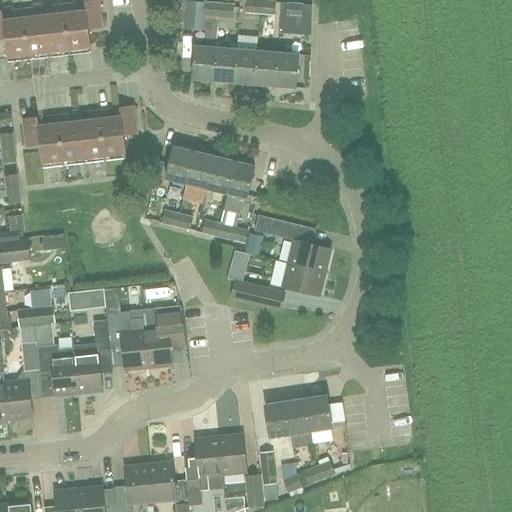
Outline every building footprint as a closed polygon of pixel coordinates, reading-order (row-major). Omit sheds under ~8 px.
[(247,0),(246,13),(261,15),(262,0),(261,0),(247,0)] [(262,0),(261,15),(276,16),(277,1),(270,1),(262,0)] [(89,29),(104,27),(100,1),(86,2),(87,11),(76,12),(75,4),(65,5),(71,53),(92,51),(89,29)] [(200,30),(201,15),(203,15),(204,2),(188,1),(186,29),(200,30)] [(204,2),(203,15),(205,15),(205,16),(206,16),(204,37),(217,38),(219,17),(220,17),(221,3),(206,2),(204,2)] [(302,18),(303,4),(288,2),(287,17),(302,18)] [(221,3),(220,17),(234,19),(235,4),(221,3)] [(71,53),(65,5),(55,6),(56,15),(45,16),(50,56),(71,53)] [(50,56),(45,16),(35,17),(34,9),(24,10),(30,58),(50,56)] [(30,58),(24,10),(14,11),(15,19),(4,21),(3,12),(0,12),(0,39),(6,39),(8,61),(30,58)] [(193,79),(214,81),(217,48),(196,46),(193,79)] [(214,81),(234,83),(237,49),(217,48),(214,81)] [(234,83),(255,84),(258,51),(237,49),(234,83)] [(258,51),(255,84),(275,86),(278,53),(258,51)] [(296,88),(297,78),(303,78),(304,76),(306,76),(306,69),(298,68),(299,54),(278,53),(275,86),(296,88)] [(124,135),(138,133),(135,106),(121,108),(122,117),(111,118),(110,109),(99,111),(105,159),(127,157),(124,135)] [(105,159),(99,111),(90,112),(91,120),(80,122),(84,162),(105,159)] [(84,162),(80,122),(70,123),(69,114),(58,116),(64,164),(84,162)] [(64,164),(58,116),(49,117),(50,125),(39,127),(38,118),(24,120),(27,147),(40,145),(43,167),(64,164)] [(0,150),(2,150),(2,149),(16,147),(15,133),(0,134),(0,135),(0,134),(0,150)] [(2,149),(2,150),(3,164),(18,162),(16,147),(2,149)] [(174,147),(167,179),(187,184),(195,152),(174,147)] [(215,157),(195,152),(187,184),(207,189),(215,157)] [(215,157),(207,189),(227,194),(235,162),(215,157)] [(255,167),(235,162),(227,194),(247,199),(255,167)] [(6,190),(21,188),(19,174),(5,175),(6,190)] [(8,205),(9,205),(9,210),(22,209),(22,203),(23,203),(21,188),(6,190),(8,205)] [(146,219),(163,223),(162,224),(191,231),(194,216),(179,213),(184,194),(169,190),(164,211),(149,207),(146,219)] [(22,209),(9,210),(10,216),(9,216),(12,231),(26,230),(24,215),(23,215),(22,209)] [(286,239),(290,224),(259,216),(255,231),(286,239)] [(244,249),(250,227),(221,220),(220,223),(206,219),(203,232),(197,231),(195,237),(244,249)] [(0,261),(31,259),(29,241),(0,243),(0,261)] [(294,241),(288,264),(326,273),(331,249),(294,241)] [(326,273),(288,264),(283,287),(320,296),(326,273)] [(235,281),(231,298),(266,306),(270,290),(235,281)] [(181,306),(156,309),(143,310),(149,368),(174,366),(171,339),(185,337),(181,306)] [(18,311),(20,327),(56,323),(54,307),(18,311)] [(125,371),(149,368),(143,310),(107,314),(111,348),(123,347),(125,371)] [(96,344),(74,346),(79,394),(103,391),(99,349),(111,348),(107,314),(93,315),(96,344)] [(55,396),(79,394),(74,346),(73,346),(73,348),(60,349),(60,344),(52,345),(51,338),(36,339),(36,342),(37,342),(40,370),(40,374),(53,372),(55,396)] [(25,372),(40,370),(37,342),(36,342),(22,344),(25,372)] [(0,421),(9,420),(6,382),(5,372),(0,372),(0,421)] [(9,420),(33,418),(29,380),(6,382),(9,420)] [(311,431),(332,428),(327,395),(306,398),(311,431)] [(311,431),(306,398),(286,401),(291,434),(311,431)] [(270,438),(291,434),(286,401),(265,405),(270,438)] [(219,437),(223,475),(247,472),(243,434),(219,437)] [(219,437),(195,439),(199,477),(200,482),(188,483),(190,505),(202,504),(201,492),(210,491),(208,476),(223,475),(219,437)] [(314,442),(298,444),(300,465),(315,464),(314,442)] [(273,453),(261,454),(264,485),(276,484),(273,453)] [(309,486),(336,474),(331,461),(303,472),(309,486)] [(153,502),(177,500),(173,462),(149,464),(153,502)] [(149,464),(125,467),(129,505),(153,502),(149,464)] [(289,494),(303,488),(298,474),(284,480),(289,494)] [(260,511),(265,510),(265,507),(265,506),(262,475),(246,476),(250,508),(245,509),(244,497),(225,499),(227,511),(260,511)] [(81,511),(105,511),(103,486),(79,489),(81,511)] [(81,511),(79,489),(55,491),(56,511),(81,511)] [(208,511),(222,511),(222,496),(207,497),(208,511)] [(32,511),(32,502),(8,504),(8,511),(32,511)]
